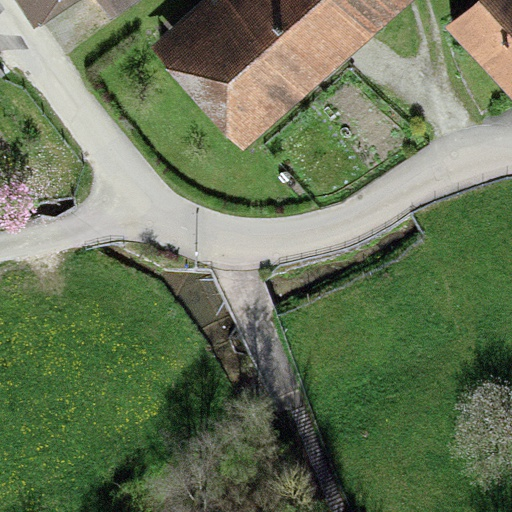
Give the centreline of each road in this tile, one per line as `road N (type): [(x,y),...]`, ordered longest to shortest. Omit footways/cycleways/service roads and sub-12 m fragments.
road 1 (residential): [(511,151),(461,162),(338,225),(298,235),(215,237),(159,205)]
road 2 (residential): [(159,205),(0,18)]
road 3 (unclassified): [(159,205),(0,246)]
